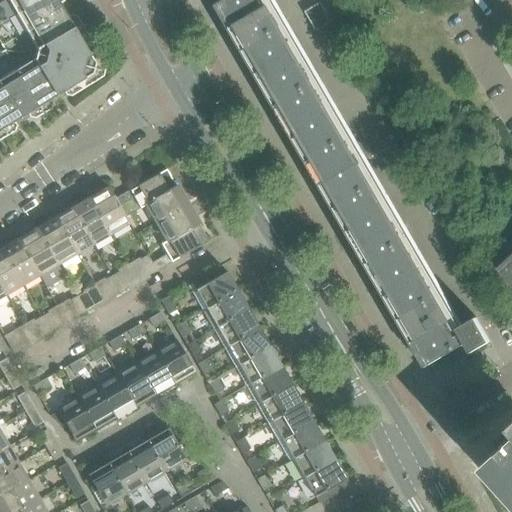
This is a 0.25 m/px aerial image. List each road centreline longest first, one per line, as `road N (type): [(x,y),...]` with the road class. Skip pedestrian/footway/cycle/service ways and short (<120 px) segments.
road 1 (residential): [(256,511),(215,438),(171,408),(72,463)]
road 2 (residential): [(0,207),(177,89)]
road 3 (tertiary): [(339,344),(243,179)]
road 4 (residential): [(411,440),(511,371)]
road 5 (tertiary): [(411,440),(339,344)]
